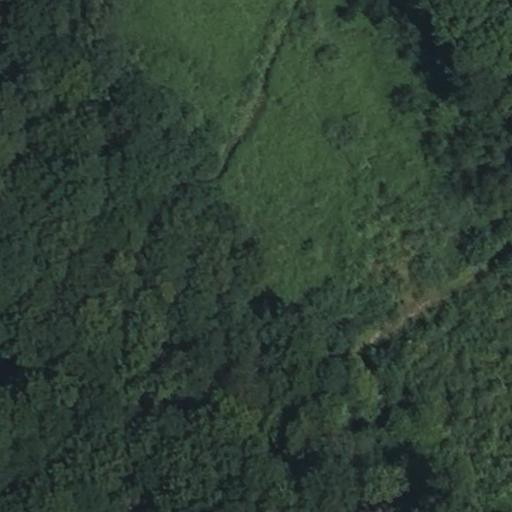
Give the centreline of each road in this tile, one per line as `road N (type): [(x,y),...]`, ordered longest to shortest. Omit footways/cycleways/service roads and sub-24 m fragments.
road 1 (track): [(511,233),(366,335),(0,488)]
road 2 (track): [(79,455),(303,0)]
